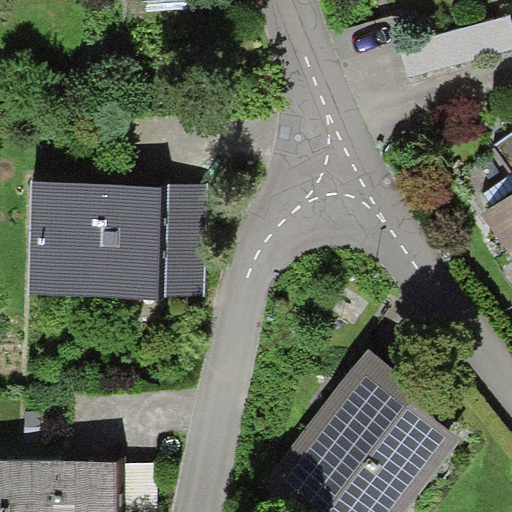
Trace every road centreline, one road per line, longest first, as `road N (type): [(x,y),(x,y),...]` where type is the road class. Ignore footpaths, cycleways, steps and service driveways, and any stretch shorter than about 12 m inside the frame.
road 1 (residential): [(194,511),(238,301),(258,244),(345,172)]
road 2 (residential): [(511,385),(345,172)]
road 3 (residential): [(345,172),(277,0)]
